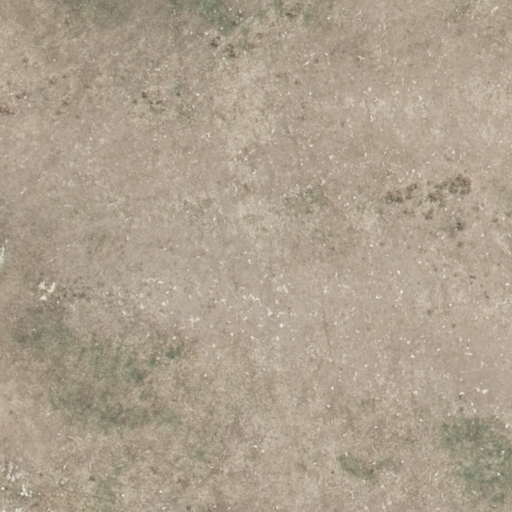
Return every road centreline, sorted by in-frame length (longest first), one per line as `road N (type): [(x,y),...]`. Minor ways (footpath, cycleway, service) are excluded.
road 1 (unknown): [(225,0),(303,511)]
road 2 (unknown): [(240,60),(0,148)]
